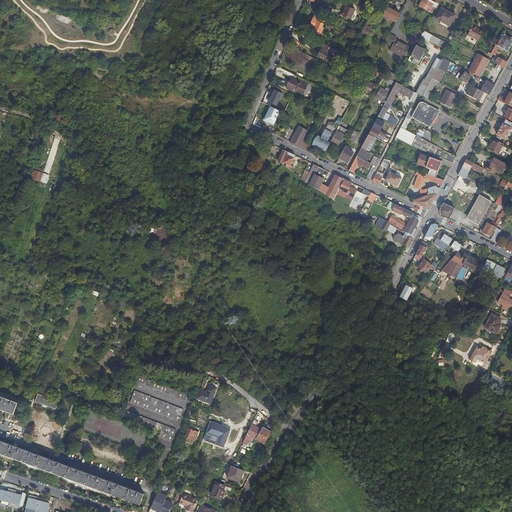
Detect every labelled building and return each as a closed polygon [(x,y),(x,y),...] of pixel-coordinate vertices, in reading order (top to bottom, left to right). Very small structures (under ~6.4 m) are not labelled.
[(432,11),(435,6),(432,5),(433,2),(429,0),(421,0),(419,5),(429,11),(430,10),(432,11)] [(350,18),(355,8),(346,4),(345,9),(344,8),(341,14),(350,18)] [(389,17),(393,9),(387,6),(383,13),(389,17)] [(451,13),(452,11),(443,6),(437,17),(440,19),(449,24),(451,25),(456,15),(451,13)] [(399,12),(393,9),(389,17),(395,20),(399,12)] [(318,36),(323,26),(322,26),(325,20),(321,17),(321,16),(315,13),(309,26),(315,28),(313,33),(318,36)] [(367,33),(372,23),(365,20),(360,29),(367,33)] [(295,23),(294,27),(307,34),(309,30),(295,23)] [(479,39),(484,30),(473,24),(468,33),(479,39)] [(444,47),(447,41),(425,29),(422,35),(444,47)] [(498,55),(500,56),(502,51),(498,49),(500,46),(509,50),(511,44),(511,36),(503,32),(490,58),(492,59),(494,53),(498,55)] [(395,35),(392,41),(394,42),(390,48),(404,56),(410,45),(396,37),(397,36),(395,35)] [(332,51),(333,48),(324,43),(317,55),(327,60),(332,51)] [(417,44),(416,44),(411,54),(409,59),(419,65),(428,50),(422,47),(417,44)] [(315,58),(287,45),(282,57),(309,71),(315,58)] [(343,53),(333,48),(332,51),(342,56),(343,53)] [(357,60),(359,56),(345,49),(343,53),(347,55),(356,60),(357,60)] [(478,54),(469,71),(480,77),(489,60),(478,54)] [(504,66),(508,60),(500,56),(498,55),(495,61),(504,66)] [(437,56),(429,72),(435,74),(439,67),(443,59),(437,56)] [(444,57),(443,59),(439,67),(442,69),(444,65),(445,65),(448,59),(447,59),(444,57)] [(277,65),(275,70),(290,77),(285,87),(301,95),(308,80),(277,65)] [(396,80),(398,75),(390,71),(388,75),(396,80)] [(428,71),(416,92),(418,93),(423,96),(425,93),(433,77),(435,74),(429,72),(428,71)] [(463,74),(460,78),(467,81),(472,75),(466,71),(463,74)] [(443,86),(444,83),(433,77),(425,93),(429,95),(436,83),(443,86)] [(489,92),(494,83),(486,79),(481,88),(485,91),(489,92)] [(370,93),(375,84),(367,80),(362,89),(370,93)] [(397,81),(396,81),(394,84),(391,89),(390,92),(385,101),(390,104),(391,104),(396,94),(395,93),(398,89),(401,84),(400,83),(397,81)] [(402,84),(401,84),(398,89),(400,89),(399,91),(410,97),(414,90),(402,84)] [(481,88),(472,84),(468,92),(481,99),(485,91),(481,88)] [(375,96),(385,101),(390,92),(380,87),(375,96)] [(457,94),(447,89),(440,100),(450,106),(457,94)] [(500,96),(498,99),(500,100),(507,104),(511,106),(511,105),(511,93),(509,92),(506,99),(500,96)] [(346,104),(348,100),(336,94),(334,98),(346,104)] [(278,110),(284,112),(290,100),(283,97),(277,109),(278,110)] [(438,109),(440,104),(425,97),(423,101),(438,109)] [(352,102),(348,100),(346,104),(337,120),(340,122),(352,102)] [(390,104),(385,101),(378,114),(383,117),(395,124),(398,120),(385,112),(389,106),(390,104)] [(410,107),(407,113),(400,126),(408,130),(414,118),(429,126),(438,109),(423,101),(422,101),(420,101),(419,102),(415,109),(410,107)] [(278,110),(277,109),(269,105),(263,119),(272,124),(275,117),(278,110)] [(383,117),(378,114),(374,122),(372,125),(378,128),(379,125),(383,117)] [(252,123),(258,125),(261,118),(256,116),(252,123)] [(511,122),(505,119),(497,134),(505,138),(509,131),(511,133),(511,122)] [(312,143),(325,150),(331,139),(337,129),(339,126),(340,124),(340,122),(337,120),(330,121),(326,128),(321,136),(316,134),(312,143)] [(298,125),(290,141),(308,150),(309,147),(311,143),(302,139),(307,129),(298,125)] [(378,128),(372,125),(368,133),(372,135),(374,130),(377,132),(376,133),(383,137),(386,132),(378,128)] [(346,130),(339,126),(337,129),(331,139),(339,143),(346,130)] [(408,130),(400,126),(396,133),(408,139),(411,132),(408,130)] [(351,133),(349,137),(354,140),(360,131),(354,128),(351,133)] [(426,140),(433,143),(431,139),(433,138),(431,137),(431,136),(431,134),(429,131),(428,130),(425,128),(424,129),(422,128),(418,136),(426,140)] [(411,132),(408,139),(414,142),(413,144),(422,148),(426,140),(418,136),(411,132)] [(372,135),(368,133),(361,146),(365,148),(366,148),(371,139),(373,140),(374,137),(372,135)] [(504,143),(494,138),(490,148),(498,153),(504,143)] [(453,162),(457,155),(433,143),(426,140),(422,148),(443,158),(453,162)] [(265,155),(270,145),(265,143),(261,153),(265,155)] [(338,157),(347,162),(353,151),(348,149),(349,147),(345,145),(338,157)] [(361,146),(356,155),(366,160),(370,152),(365,149),(365,148),(361,146)] [(282,149),(278,160),(283,164),(294,173),(295,170),(293,169),(294,166),(291,165),(293,162),(294,163),(295,161),(293,161),(296,156),(282,149)] [(437,176),(441,161),(442,160),(421,152),(420,155),(422,156),(421,158),(419,157),(417,162),(430,167),(428,173),(437,176)] [(370,162),(373,163),(376,165),(380,157),(374,154),(370,162)] [(348,169),(353,171),(357,164),(359,165),(360,164),(367,167),(370,162),(366,160),(356,155),(348,169)] [(380,164),(386,167),(390,159),(384,157),(380,164)] [(486,164),(484,168),(491,172),(493,168),(499,172),(504,163),(492,157),(490,161),(492,163),(490,166),(488,165),(486,164)] [(451,166),(453,162),(443,158),(442,160),(441,161),(451,166)] [(480,165),(467,158),(458,174),(466,178),(471,181),(472,179),(466,176),(471,166),(482,172),(484,167),(480,165)] [(365,178),(369,179),(376,165),(373,163),(365,178)] [(324,194),(328,187),(319,182),(321,179),(322,180),(323,177),(320,175),(323,169),(313,164),(309,171),(307,176),(306,179),(306,183),(316,188),(324,194)] [(35,169),(32,177),(41,180),(45,182),(47,182),(49,174),(44,172),(43,172),(44,169),(36,166),(35,169)] [(372,181),(378,184),(383,174),(377,171),(372,181)] [(442,183),(444,179),(437,176),(428,173),(423,171),(422,172),(423,173),(423,175),(426,176),(426,177),(442,183)] [(389,172),(384,181),(397,188),(401,178),(389,172)] [(324,194),(333,199),(337,190),(342,178),(334,174),(328,187),(324,194)] [(425,178),(421,176),(419,179),(416,186),(420,188),(425,178)] [(349,182),(342,178),(337,190),(344,194),(345,192),(352,196),(353,194),(355,189),(347,186),(349,182)] [(471,181),(466,178),(464,181),(474,187),(476,184),(471,181)] [(431,205),(440,187),(435,184),(429,187),(424,189),(423,189),(423,191),(428,190),(429,193),(411,200),(425,206),(431,205)] [(360,198),(362,193),(361,192),(355,189),(353,194),(355,195),(359,197),(360,198)] [(461,202),(473,208),(479,197),(467,190),(461,202)] [(472,211),(468,219),(479,224),(491,200),(481,194),(472,211)] [(473,208),(471,210),(472,211),(481,194),(480,194),(479,197),(473,208)] [(499,195),(495,202),(500,205),(504,198),(499,196),(499,195)] [(479,224),(482,226),(495,202),(491,200),(479,224)] [(455,207),(443,201),(439,208),(441,215),(449,219),(455,207)] [(390,202),(387,208),(401,214),(404,208),(390,202)] [(411,217),(413,213),(404,208),(401,214),(407,216),(411,217)] [(494,230),(495,231),(498,224),(505,212),(502,210),(500,214),(499,216),(495,222),(495,223),(496,224),(495,226),(489,223),(487,222),(482,231),(491,236),(494,230)] [(406,234),(413,238),(418,229),(416,228),(420,221),(419,218),(416,217),(417,215),(413,213),(411,217),(407,224),(392,215),(389,220),(407,231),(406,234)] [(381,218),(377,226),(386,232),(387,230),(390,225),(381,218)] [(427,234),(425,237),(431,239),(439,224),(435,223),(432,224),(427,234)] [(492,240),(495,241),(499,234),(502,226),(498,224),(495,231),(491,239),(492,240)] [(449,245),(453,238),(445,233),(445,234),(441,231),(435,240),(444,246),(446,243),(449,245)] [(408,247),(413,238),(406,234),(404,237),(398,233),(397,235),(396,234),(393,237),(403,244),(405,245),(408,247)] [(458,251),(463,245),(455,239),(451,246),(454,248),(458,251)] [(428,246),(422,243),(416,254),(422,257),(428,246)] [(464,256),(462,255),(458,251),(456,254),(445,267),(455,276),(459,266),(458,266),(460,262),(464,264),(464,263),(463,263),(465,258),(463,257),(464,256)] [(474,271),(480,260),(465,253),(464,256),(463,257),(465,258),(463,263),(464,263),(464,264),(465,264),(464,266),(474,271)] [(422,257),(416,254),(415,257),(422,262),(419,266),(426,271),(429,267),(432,264),(431,264),(422,257)] [(435,257),(431,264),(432,264),(436,267),(440,261),(435,257)] [(501,278),(505,269),(498,265),(497,265),(495,264),(488,260),(483,269),(501,278)] [(464,264),(460,262),(458,266),(459,266),(455,276),(458,277),(464,264),(464,263),(464,264)] [(406,284),(400,296),(407,300),(410,296),(414,288),(406,284)] [(504,291),(500,289),(498,293),(502,295),(497,305),(510,311),(511,307),(511,300),(509,299),(511,292),(511,289),(506,287),(504,291)] [(497,327),(499,324),(502,319),(493,314),(486,327),(497,333),(500,328),(497,327)] [(481,348),(476,346),(469,359),(474,361),(476,357),(489,365),(492,359),(488,356),(491,351),(482,346),(481,348)] [(137,382),(194,403),(196,397),(139,376),(137,382)] [(201,389),(198,397),(212,402),(217,387),(212,385),(209,392),(201,389)] [(179,421),(184,409),(134,390),(130,402),(179,421)] [(59,402),(38,393),(35,401),(56,409),(59,402)] [(0,408),(12,413),(16,403),(0,396),(0,408)] [(127,410),(124,416),(128,418),(161,431),(159,437),(171,442),(176,429),(127,410)] [(260,421),(256,419),(245,441),(249,443),(250,441),(254,443),(257,439),(257,438),(263,429),(257,426),(260,421)] [(231,430),(213,423),(210,431),(220,435),(217,444),(225,446),(231,430)] [(264,427),(263,429),(257,438),(265,443),(272,431),(264,427)] [(197,431),(189,428),(186,437),(193,440),(193,438),(196,440),(198,434),(197,434),(197,431)] [(140,504),(144,494),(0,440),(0,452),(48,471),(140,504)] [(240,469),(233,466),(227,464),(224,474),(223,476),(241,483),(245,471),(240,469)] [(227,500),(229,492),(227,492),(227,490),(225,489),(226,486),(218,483),(214,496),(227,500)] [(9,502),(12,490),(8,489),(7,491),(1,489),(0,493),(0,499),(2,500),(9,502)] [(22,507),(26,494),(22,493),(22,495),(16,494),(16,492),(12,490),(9,502),(19,505),(22,507)] [(193,511),(198,499),(184,494),(181,503),(190,507),(188,511),(193,511)] [(37,510),(40,498),(30,495),(27,507),(37,510)] [(44,499),(40,498),(37,510),(44,511),(47,511),(50,503),(44,501),(44,499)] [(156,498),(152,507),(161,511),(165,502),(156,498)] [(165,502),(161,511),(163,511),(170,511),(171,510),(174,511),(177,505),(166,501),(165,502)]
